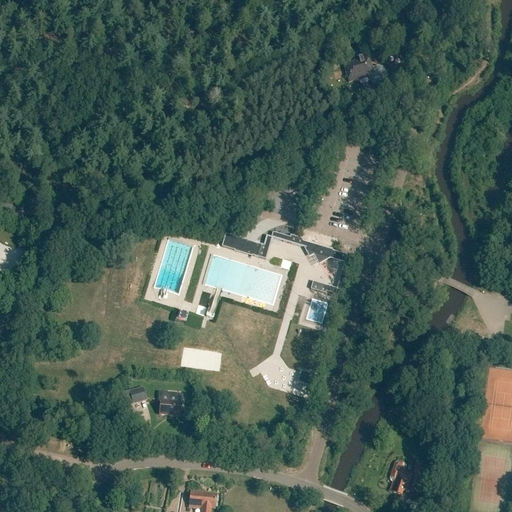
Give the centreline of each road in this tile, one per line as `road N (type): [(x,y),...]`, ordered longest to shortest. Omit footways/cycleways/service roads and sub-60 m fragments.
road 1 (unclassified): [(307,486),(431,72),(443,0)]
road 2 (unclassified): [(68,511),(96,476),(125,463),(222,467),(307,486)]
road 3 (track): [(0,76),(94,77),(194,103),(215,100)]
